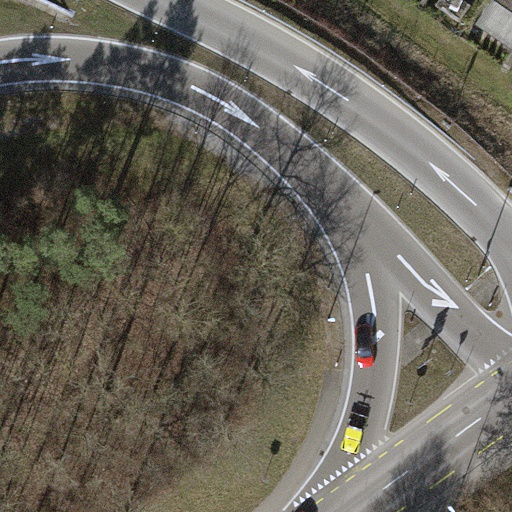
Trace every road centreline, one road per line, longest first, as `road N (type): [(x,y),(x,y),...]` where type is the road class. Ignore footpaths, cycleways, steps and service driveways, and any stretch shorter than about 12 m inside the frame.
road 1 (motorway): [(0,64),(105,61),(194,88),(295,157),(380,243)]
road 2 (motorway): [(511,238),(361,108),(170,0)]
road 3 (motorway): [(380,243),(374,379),(330,511)]
road 4 (secondary): [(353,511),(511,396)]
road 5 (motorway): [(380,243),(511,372)]
road 6 (track): [(369,0),(511,100)]
